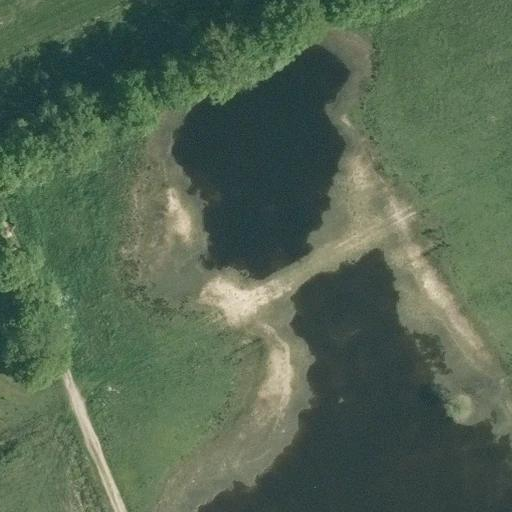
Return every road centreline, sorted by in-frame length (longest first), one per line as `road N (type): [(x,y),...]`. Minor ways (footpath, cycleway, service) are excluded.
road 1 (track): [(0,214),(115,511)]
road 2 (track): [(196,326),(103,378),(84,405),(83,430)]
